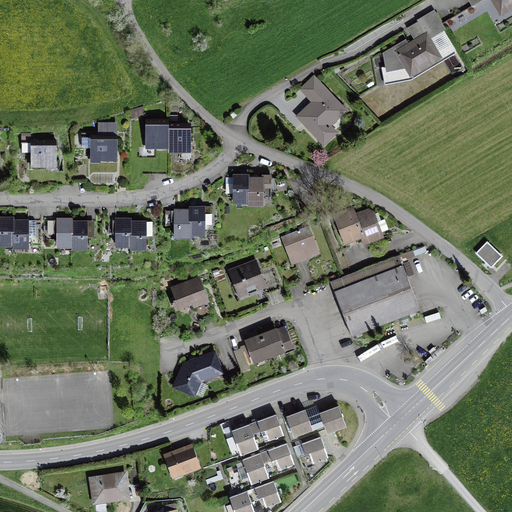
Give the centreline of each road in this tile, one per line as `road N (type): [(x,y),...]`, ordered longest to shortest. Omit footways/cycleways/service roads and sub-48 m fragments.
road 1 (secondary): [(0,462),(109,448),(295,384),(337,378)]
road 2 (unclassified): [(235,138),(384,203),(470,268),(511,312)]
road 3 (residential): [(235,138),(218,165),(164,192),(0,200)]
road 4 (residential): [(235,138),(249,106),(437,6)]
road 5 (residential): [(337,378),(306,299),(166,354)]
road 6 (unclassified): [(117,0),(164,74),(235,138)]
road 7 (secondary): [(511,314),(397,422)]
road 8 (secondary): [(397,422),(305,511)]
road 9 (track): [(397,422),(481,511)]
